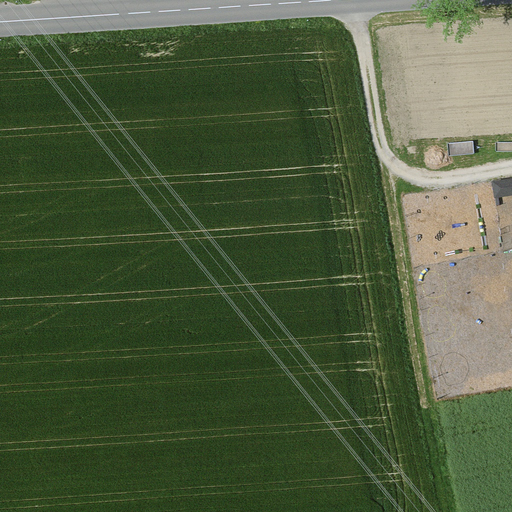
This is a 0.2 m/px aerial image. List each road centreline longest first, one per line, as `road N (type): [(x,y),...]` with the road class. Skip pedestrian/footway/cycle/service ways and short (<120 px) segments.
road 1 (track): [(351,0),(444,511)]
road 2 (primary): [(0,22),(331,0)]
road 3 (track): [(379,155),(400,171),(440,182),(511,167)]
